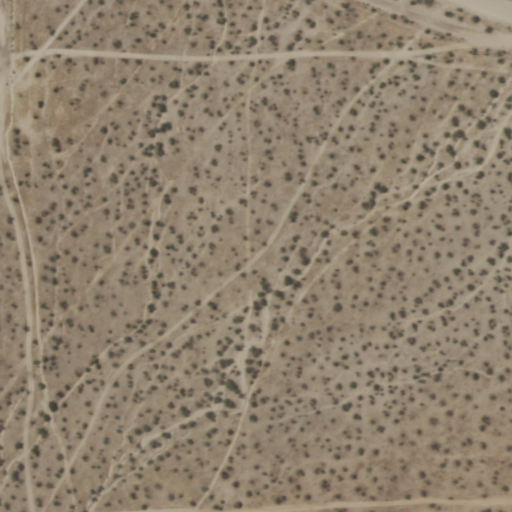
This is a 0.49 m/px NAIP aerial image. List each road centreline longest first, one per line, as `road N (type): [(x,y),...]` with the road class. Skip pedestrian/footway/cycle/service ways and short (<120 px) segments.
road 1 (track): [(361,0),(511,52)]
road 2 (track): [(8,0),(1,120)]
